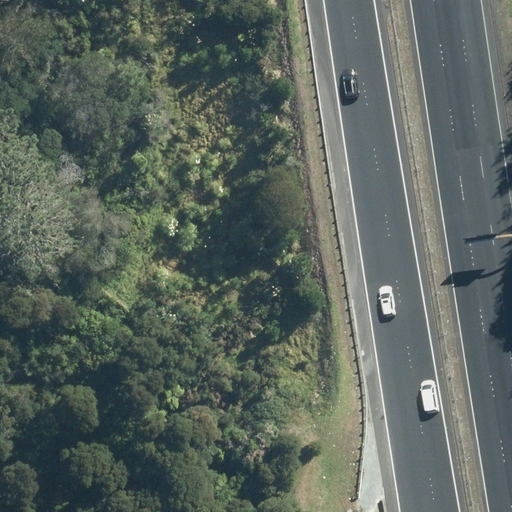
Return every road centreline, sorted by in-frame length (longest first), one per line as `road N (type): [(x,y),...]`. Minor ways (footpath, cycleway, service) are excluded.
road 1 (motorway): [(435,511),(355,0)]
road 2 (motorway): [(459,0),(511,339)]
road 3 (track): [(409,355),(371,511)]
